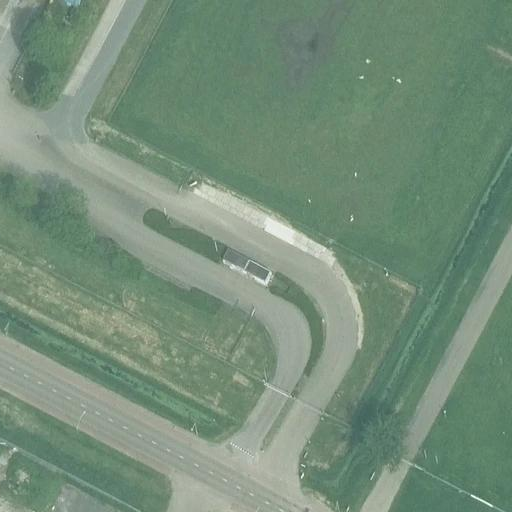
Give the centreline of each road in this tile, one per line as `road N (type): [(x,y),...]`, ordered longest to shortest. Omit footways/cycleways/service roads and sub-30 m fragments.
road 1 (unclassified): [(373,511),(511,247)]
road 2 (tertiary): [(208,472),(0,363)]
